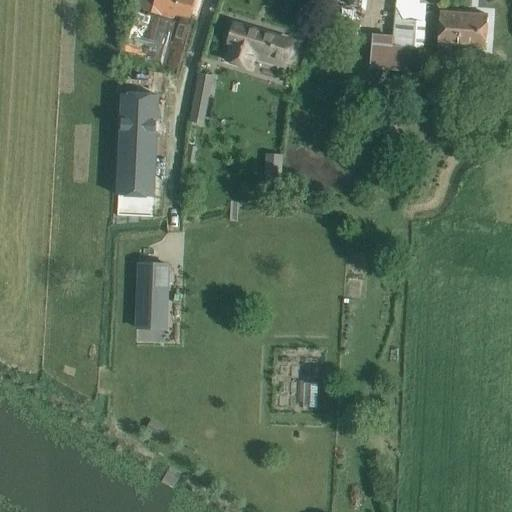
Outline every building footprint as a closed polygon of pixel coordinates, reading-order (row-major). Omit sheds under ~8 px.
[(156,0),(143,52),(179,62),(187,31),(182,30),(190,0),(156,0)] [(397,3),(396,16),(394,46),(406,47),(406,48),(424,49),(426,5),(397,3)] [(441,12),(439,32),(438,47),(437,66),(462,68),(463,48),(486,50),(488,15),(441,12)] [(251,68),(254,59),(286,69),(288,61),(294,42),(234,24),(228,43),(233,44),(227,61),(251,68)] [(198,78),(188,126),(203,129),(213,82),(198,78)] [(160,95),(123,93),(118,195),(155,197),(160,95)] [(266,153),(265,175),(282,176),(283,154),(266,153)] [(138,263),(136,329),(137,329),(168,330),(171,264),(140,263),(138,263)]
